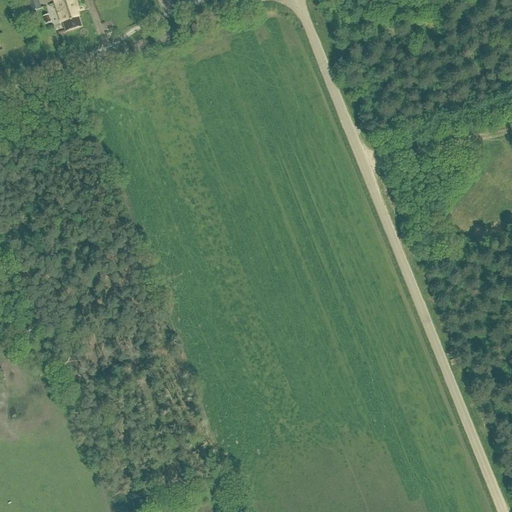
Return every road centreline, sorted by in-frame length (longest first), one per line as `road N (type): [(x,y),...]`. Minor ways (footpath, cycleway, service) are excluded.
road 1 (unclassified): [(503,511),(300,0)]
road 2 (tertiary): [(0,107),(251,0)]
road 3 (track): [(363,164),(511,128)]
